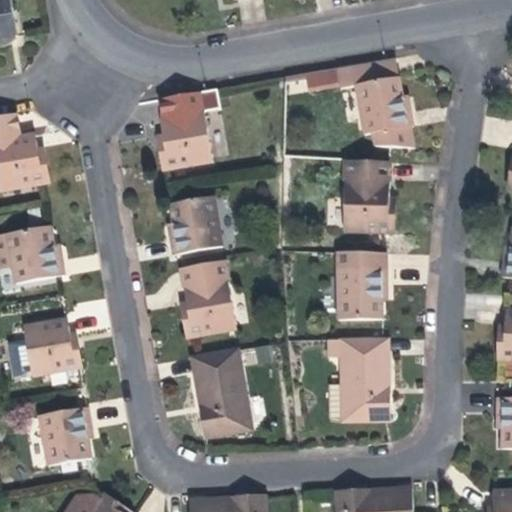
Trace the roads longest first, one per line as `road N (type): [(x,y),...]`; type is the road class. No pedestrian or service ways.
road 1 (residential): [(492,9),(450,426),(427,457),(398,465),(183,474),(164,463),(154,442),(103,132),(79,92)]
road 2 (residential): [(492,9),(182,62),(146,59),(117,44)]
